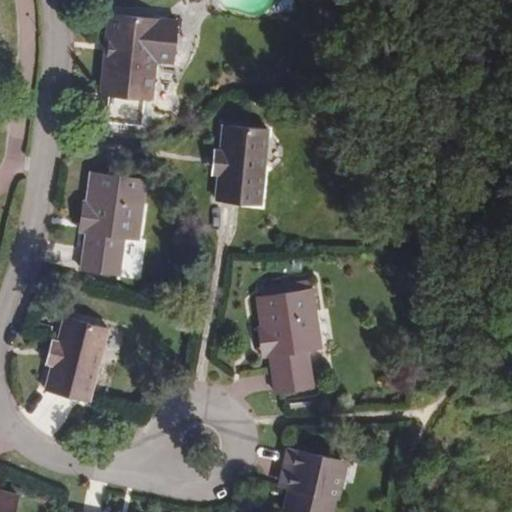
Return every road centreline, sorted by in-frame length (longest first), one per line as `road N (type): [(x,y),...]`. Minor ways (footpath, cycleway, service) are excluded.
road 1 (residential): [(0,321),(32,214),(58,38),(55,0)]
road 2 (residential): [(183,479),(159,443),(167,415),(191,398),(220,400),(241,420),(246,446),(234,470),(196,483)]
road 3 (residential): [(183,479),(69,457),(31,441),(0,401)]
